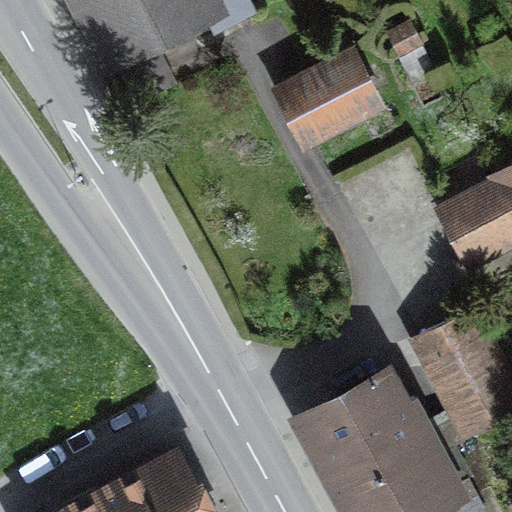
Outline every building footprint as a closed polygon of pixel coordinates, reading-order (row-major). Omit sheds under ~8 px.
[(159,51),(162,57),(216,29),(200,0),(90,0),(117,50),(126,68),(159,51)] [(409,22),(391,32),(401,50),(419,40),(409,22)] [(159,51),(126,68),(111,76),(128,108),(176,82),(162,57),(159,51)] [(285,87),(308,132),(371,100),(348,55),(285,87)] [(511,168),(443,208),(471,260),(511,238),(511,168)] [(492,335),(477,306),(419,332),(469,423),(511,399),(511,395),(483,340),(492,335)] [(381,373),(306,413),(359,511),(403,511),(444,490),(381,373)] [(64,511),(204,511),(173,453),(64,511)]
